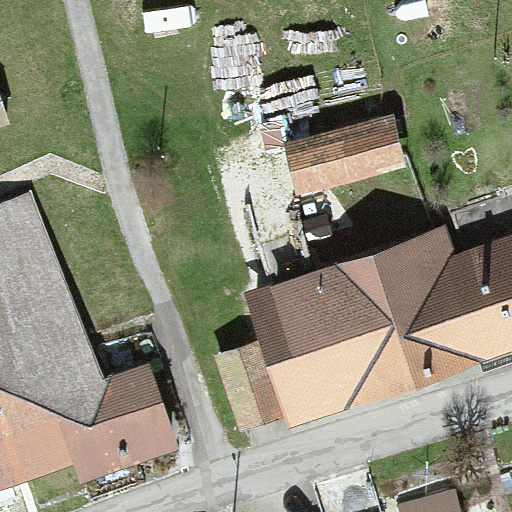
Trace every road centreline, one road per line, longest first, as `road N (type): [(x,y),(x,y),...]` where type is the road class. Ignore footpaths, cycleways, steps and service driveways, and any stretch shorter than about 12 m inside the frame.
road 1 (residential): [(227,488),(105,153),(71,0)]
road 2 (residential): [(227,488),(511,395)]
